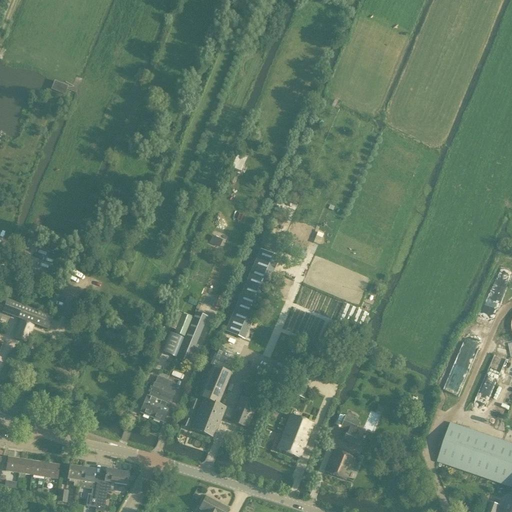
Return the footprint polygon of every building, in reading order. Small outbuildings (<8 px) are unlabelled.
[(68,87),(54,81),(51,90),(64,95),(68,87)] [(238,154),(237,155),(246,159),(247,158),(249,154),(239,150),(238,154)] [(235,160),(232,168),(241,172),(244,164),(235,160)] [(222,241),(213,236),(210,243),(219,248),(222,241)] [(241,338),(270,271),(276,257),(268,254),(260,250),(226,332),(241,338)] [(8,301),(3,313),(47,330),(52,318),(8,301)] [(347,303),(340,317),(361,328),(369,314),(347,303)] [(184,337),(192,319),(182,315),(174,333),(184,337)] [(189,364),(206,322),(195,317),(178,359),(189,364)] [(27,343),(33,326),(20,321),(13,338),(27,343)] [(168,333),(161,351),(176,358),(184,339),(168,333)] [(127,348),(108,342),(105,350),(124,357),(127,348)] [(159,361),(161,355),(155,352),(153,358),(159,361)] [(215,400),(220,402),(231,374),(213,366),(199,398),(203,400),(203,399),(214,404),(215,400)] [(152,418),(167,381),(158,377),(155,385),(152,384),(149,392),(151,393),(149,397),(147,396),(140,413),(152,418)] [(487,378),(479,396),(488,400),(496,382),(487,378)] [(167,381),(152,418),(163,422),(170,406),(168,405),(170,400),(172,401),(175,393),(173,392),(176,384),(167,381)] [(447,390),(461,395),(464,386),(450,381),(447,390)] [(295,384),(291,394),(303,399),(307,389),(295,384)] [(242,396),(231,422),(247,429),(257,404),(248,400),(251,394),(247,392),(245,397),(242,396)] [(189,409),(190,409),(195,411),(197,405),(198,401),(193,399),(192,403),(189,409)] [(209,424),(218,427),(226,408),(218,405),(220,402),(215,400),(214,404),(203,399),(203,400),(197,416),(210,422),(209,424)] [(313,424),(291,415),(277,450),(299,459),(313,424)] [(210,422),(197,416),(191,429),(213,438),(218,427),(209,424),(210,422)] [(359,433),(356,430),(359,422),(345,416),(340,427),(347,431),(343,440),(354,445),(358,436),(359,433)] [(511,511),(511,444),(451,424),(438,462),(511,487),(511,493),(506,510),(511,511)] [(346,480),(354,459),(334,450),(325,472),(346,480)] [(19,474),(21,460),(8,458),(6,472),(19,474)] [(31,476),(33,462),(21,460),(19,474),(31,476)] [(43,477),(45,464),(33,462),(31,476),(43,477)] [(57,479),(59,466),(45,464),(43,477),(57,479)] [(79,488),(82,468),(69,466),(67,480),(74,481),(73,487),(79,488)] [(79,488),(93,490),(95,470),(82,468),(79,488)] [(113,493),(114,484),(120,485),(127,486),(128,481),(128,476),(129,474),(122,473),(106,470),(105,482),(100,481),(98,497),(96,508),(96,511),(101,511),(103,511),(107,492),(113,493)] [(66,503),(68,492),(59,491),(57,502),(66,503)] [(96,508),(98,497),(91,496),(88,495),(86,506),(96,508)] [(199,510),(203,511),(227,511),(229,510),(206,497),(199,510)] [(497,511),(499,506),(490,503),(487,511),(497,511)]
